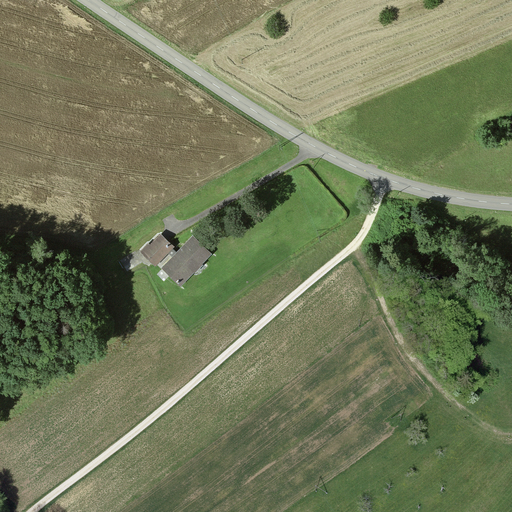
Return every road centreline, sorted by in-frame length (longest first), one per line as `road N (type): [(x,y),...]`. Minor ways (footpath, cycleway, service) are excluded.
road 1 (track): [(385,179),(354,245),(32,511)]
road 2 (tertiary): [(88,0),(336,158),(414,188),(511,203)]
road 3 (track): [(511,431),(491,430),(418,368),(354,245)]
